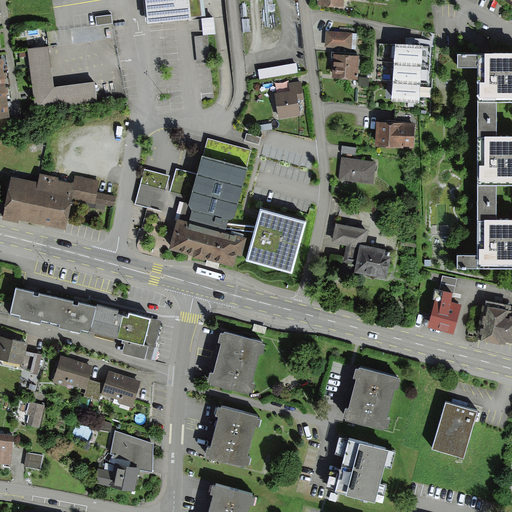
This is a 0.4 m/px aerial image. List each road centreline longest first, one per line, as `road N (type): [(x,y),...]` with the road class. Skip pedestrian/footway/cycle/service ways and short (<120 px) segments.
road 1 (primary): [(195,285),(511,368)]
road 2 (residential): [(195,285),(175,425),(174,511)]
road 3 (primary): [(0,235),(195,285)]
road 4 (unknown): [(175,453),(318,484)]
road 5 (residential): [(0,488),(123,511)]
